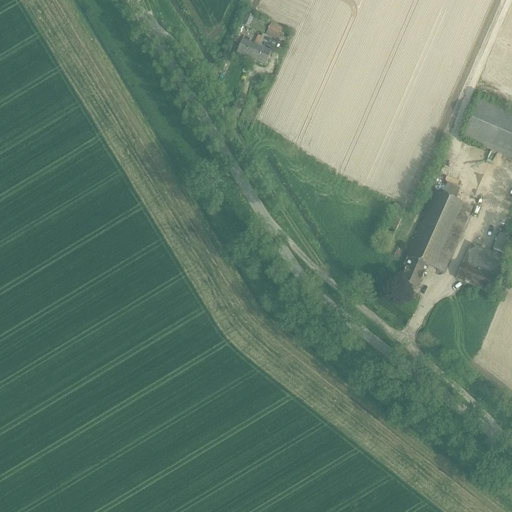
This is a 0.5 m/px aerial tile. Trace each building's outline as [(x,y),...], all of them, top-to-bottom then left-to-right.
[(246,13),(241,25),(250,29),(251,28),(255,17),(252,16),(247,14),(246,13)] [(272,25),(266,35),(277,41),(282,30),(283,29),(274,24),(272,24),(272,25)] [(242,40),(237,54),(251,60),(257,46),(254,45),(249,43),(243,41),(242,40)] [(257,46),(251,60),(266,66),(272,52),(257,46)] [(511,114),(480,101),(463,138),(511,159),(511,114)] [(403,267),(406,268),(400,282),(410,287),(409,288),(414,290),(414,289),(418,290),(428,266),(444,273),(473,208),(456,200),(461,189),(447,183),(442,195),(435,191),(406,257),(407,258),(403,267)] [(390,245),(401,220),(390,215),(379,241),(390,245)] [(456,279),(476,288),(489,293),(492,288),(497,290),(502,279),(497,277),(511,242),(511,241),(499,236),(492,254),(471,245),(456,279)]
